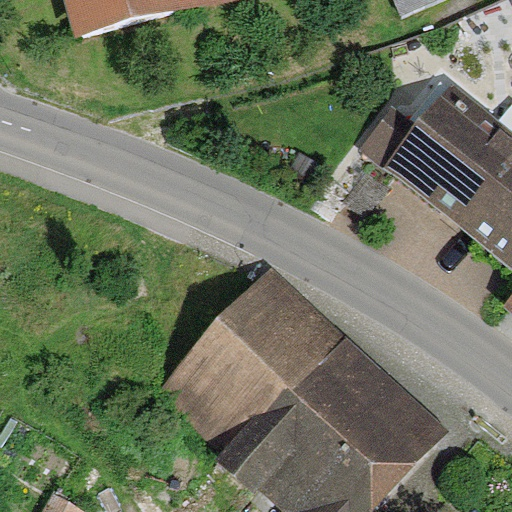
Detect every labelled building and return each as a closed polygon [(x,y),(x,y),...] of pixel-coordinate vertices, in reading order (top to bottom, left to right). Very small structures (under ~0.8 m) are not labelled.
[(62,0),(74,45),(244,0),(62,0)] [(393,0),(403,23),(456,0),(393,0)] [(511,172),(511,135),(452,87),(383,172),(409,194),(461,236),(511,172)] [(511,172),(461,236),(487,257),(511,277),(511,172)] [(347,343),(274,272),(156,395),(240,475),(301,411),(291,401),(347,343)] [(448,438),(347,343),(291,401),(301,411),(240,475),(234,481),(255,501),(262,493),(281,511),(377,511),(390,498),(448,438)]
